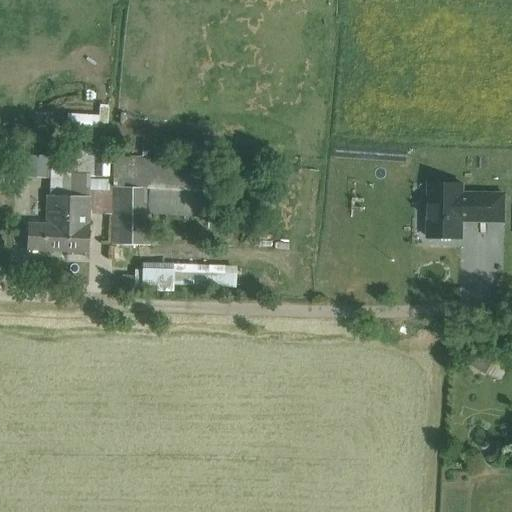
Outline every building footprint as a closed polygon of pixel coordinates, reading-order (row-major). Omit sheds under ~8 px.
[(111,129),(110,107),(84,108),(85,130),(111,129)] [(88,252),(89,198),(90,176),(108,177),(110,151),(75,150),(74,161),(66,161),(66,154),(50,154),(50,174),(49,197),(46,196),(45,224),(28,224),(27,251),(88,252)] [(214,160),(163,158),(112,156),(111,245),(151,246),(151,214),(213,220),(214,160)] [(112,179),(93,178),(92,210),(111,210),(112,179)] [(276,219),(292,217),(289,180),(273,181),(276,219)] [(429,183),(429,239),(461,239),(461,220),(468,220),(468,221),(504,222),(505,194),(462,194),(462,184),(429,183)] [(135,262),(136,276),(157,275),(156,261),(135,262)] [(236,264),(184,266),(185,282),(237,280),(236,264)] [(425,322),(409,323),(410,337),(426,336),(425,322)] [(494,361),(477,351),(469,364),(486,375),(494,361)]
